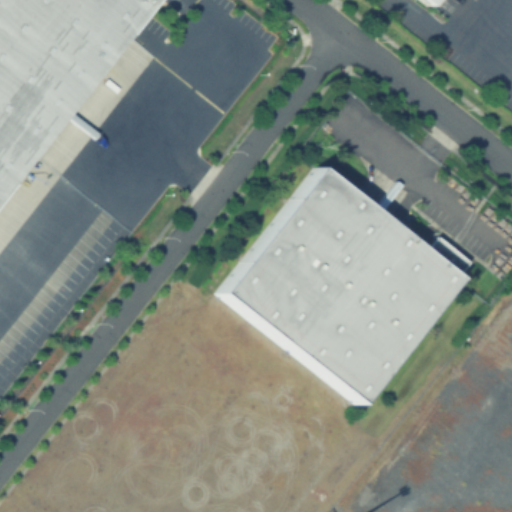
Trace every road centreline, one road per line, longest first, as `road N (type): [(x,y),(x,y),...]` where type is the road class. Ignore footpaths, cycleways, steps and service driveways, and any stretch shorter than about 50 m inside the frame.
road 1 (residential): [(0,471),(344,33)]
road 2 (residential): [(511,165),(302,0)]
